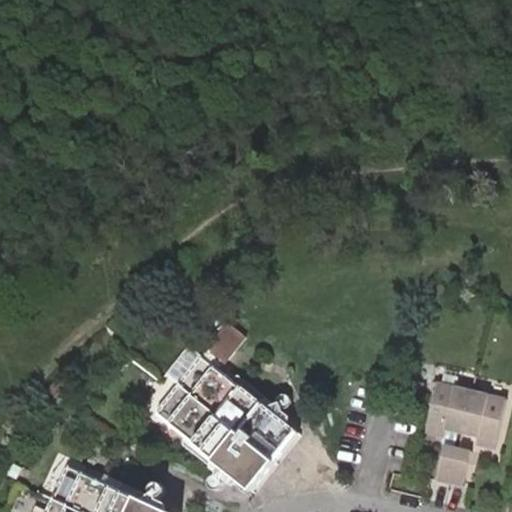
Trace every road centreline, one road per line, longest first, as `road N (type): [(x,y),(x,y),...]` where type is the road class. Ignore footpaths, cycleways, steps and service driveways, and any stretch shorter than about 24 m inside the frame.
road 1 (track): [(511,159),(278,177),(194,224),(48,362),(0,445)]
road 2 (residential): [(266,511),(315,498),(402,511)]
